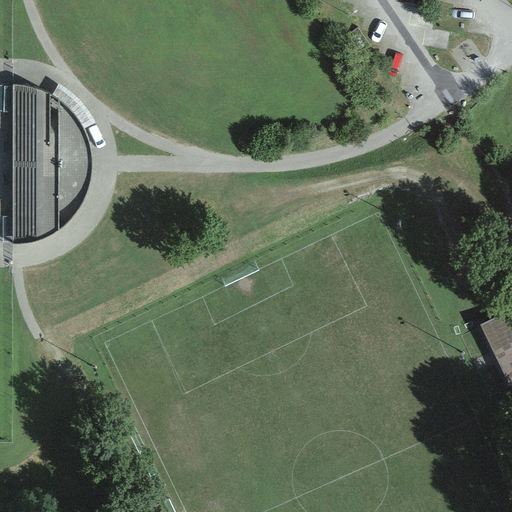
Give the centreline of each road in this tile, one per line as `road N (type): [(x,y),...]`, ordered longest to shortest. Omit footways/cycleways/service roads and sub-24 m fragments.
road 1 (track): [(511,226),(443,175),(249,191),(226,168)]
road 2 (track): [(26,0),(58,65),(85,96),(160,143),(226,168)]
road 3 (track): [(95,104),(108,167),(95,204),(71,235),(0,256)]
